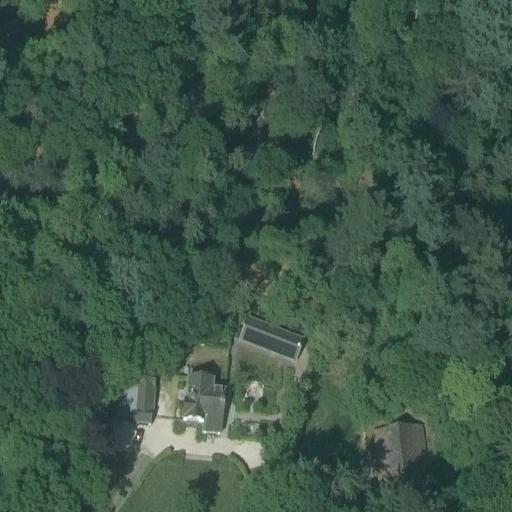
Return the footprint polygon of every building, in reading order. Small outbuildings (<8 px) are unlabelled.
[(242,343),(293,362),(302,338),(251,320),(242,343)] [(184,343),(212,348),(214,335),(186,331),(184,343)] [(155,378),(138,376),(134,412),(136,412),(135,425),(150,427),(155,378)] [(219,436),(221,416),(223,393),(211,392),(212,383),(207,382),(187,380),(185,402),(184,402),(182,422),(203,424),(202,435),(219,436)] [(372,431),(381,491),(431,485),(422,424),(372,431)]
